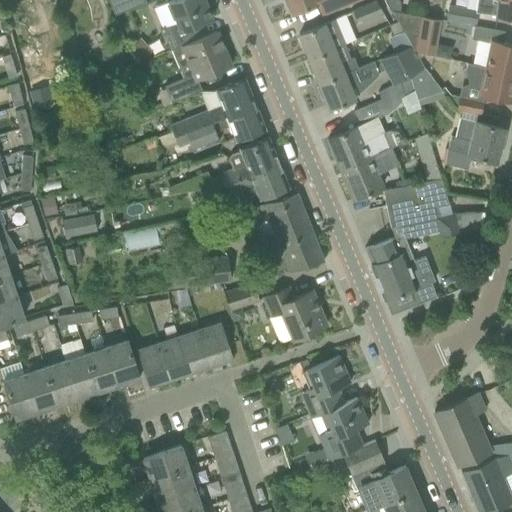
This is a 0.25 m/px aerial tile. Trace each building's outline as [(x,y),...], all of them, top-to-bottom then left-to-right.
[(108,0),(115,15),(146,2),(145,0),(108,0)] [(172,0),(169,2),(154,8),(162,29),(171,50),(183,45),(203,36),(198,24),(211,19),(202,0),(172,0)] [(309,8),(316,4),(321,16),(341,7),(357,0),(284,0),(291,15),(309,8)] [(511,0),(476,0),(475,10),(477,11),(476,13),(496,16),(496,19),(511,20),(511,0)] [(383,14),(376,1),(352,12),(358,25),(383,14)] [(476,13),(477,11),(475,10),(448,7),(446,21),(475,25),(476,13)] [(441,21),(392,11),(415,51),(434,55),(441,21)] [(309,58),(344,43),(334,19),(299,34),(309,58)] [(472,64),(486,67),(511,73),(511,44),(501,42),(503,32),(475,26),(472,40),(477,41),(472,64)] [(203,36),(183,45),(194,74),(197,80),(212,74),(230,66),(216,31),(203,36)] [(391,37),(396,50),(409,44),(402,32),(391,37)] [(141,40),(130,51),(141,62),(152,51),(141,40)] [(393,85),(410,76),(410,75),(423,69),(409,44),(396,50),(397,52),(379,60),(393,85)] [(309,58),(319,83),(344,73),(333,48),(309,58)] [(344,73),(319,83),(329,109),(348,101),(354,98),(350,87),(367,80),(379,75),(373,61),(358,68),(345,73),(344,73)] [(134,63),(118,68),(122,81),(138,76),(134,63)] [(465,63),(463,71),(467,83),(482,86),(481,95),(509,101),(511,88),(511,73),(486,67),(472,64),(465,63)] [(410,75),(410,76),(415,90),(417,99),(442,91),(431,77),(424,68),(423,69),(410,75)] [(183,79),(164,86),(171,103),(201,91),(197,80),(194,74),(183,79)] [(415,90),(410,76),(393,85),(378,93),(381,99),(383,104),(387,114),(397,106),(406,95),(415,90)] [(168,126),(173,137),(184,132),(200,126),(254,103),(244,78),(215,90),(221,105),(168,126)] [(12,102),(22,100),(18,83),(8,85),(12,102)] [(47,86),(31,91),(34,103),(51,98),(47,86)] [(456,109),(479,114),(482,101),(459,96),(456,109)] [(361,125),(387,114),(383,104),(381,99),(355,111),(361,125)] [(200,126),(184,132),(189,143),(193,153),(219,142),(215,132),(229,126),(235,141),(236,141),(247,137),(265,129),(254,103),(200,126)] [(18,128),(29,125),(24,109),(14,112),(18,128)] [(446,150),(444,163),(443,164),(467,169),(470,156),(495,162),(503,128),(475,121),(471,141),(450,137),(447,150),(446,150)] [(33,142),(29,125),(18,128),(23,145),(33,142)] [(389,148),(402,143),(397,132),(388,131),(383,133),(382,132),(362,140),(357,127),(346,131),(327,139),(340,170),(389,148)] [(427,133),(414,137),(427,178),(440,174),(427,133)] [(168,196),(200,190),(224,184),(279,162),(268,136),(239,148),(240,151),(231,154),(229,160),(232,169),(220,174),(220,175),(210,179),(207,171),(167,188),(168,196)] [(341,169),(340,170),(353,199),(371,192),(382,187),(376,172),(396,164),(394,159),(389,148),(341,169)] [(20,173),(31,174),(32,157),(22,156),(20,173)] [(224,184),(200,190),(206,204),(228,195),(240,190),(244,200),(258,194),(260,199),(270,195),(289,188),(279,162),(224,184)] [(30,191),(31,174),(20,173),(19,191),(30,191)] [(449,205),(442,179),(383,190),(390,228),(437,218),(439,218),(436,207),(449,205)] [(265,205),(251,210),(256,224),(264,244),(309,226),(296,192),(295,193),(291,194),(288,195),(265,205)] [(53,198),(40,201),(44,217),(57,214),(53,198)] [(75,203),(64,205),(66,216),(77,214),(75,203)] [(22,208),(27,224),(37,221),(31,205),(22,208)] [(455,227),(478,226),(481,212),(474,213),(454,214),(455,227)] [(92,214),(62,220),(65,237),(95,231),(92,214)] [(229,215),(213,219),(215,230),(231,226),(229,215)] [(390,228),(394,237),(364,248),(371,264),(370,264),(371,265),(370,265),(371,267),(383,299),(389,315),(436,297),(430,282),(434,281),(425,257),(414,261),(405,238),(440,231),(437,218),(390,228)] [(37,221),(27,224),(33,240),(43,237),(37,221)] [(309,226),(264,244),(275,270),(287,265),(290,273),(304,268),(322,260),(309,226)] [(41,265),(51,262),(46,246),(36,249),(41,265)] [(78,247),(67,250),(70,264),(81,262),(78,247)] [(0,255),(0,277),(9,275),(2,255),(0,255)] [(184,289),(230,282),(227,257),(180,264),(184,289)] [(57,278),(51,262),(41,265),(47,281),(57,278)] [(0,277),(0,300),(16,295),(9,275),(0,277)] [(241,307),(259,301),(253,283),(224,292),(230,311),(241,307)] [(56,287),(62,304),(72,301),(66,284),(56,287)] [(281,312),(285,321),(292,339),(326,325),(311,291),(292,298),(288,287),(263,298),(270,316),(281,312)] [(186,289),(175,291),(180,307),(190,304),(191,304),(186,289)] [(0,300),(0,323),(23,317),(16,295),(0,300)] [(140,306),(130,308),(131,316),(141,314),(140,306)] [(99,310),(100,320),(118,317),(116,307),(99,310)] [(230,311),(233,321),(244,318),(241,307),(230,311)] [(91,311),(74,313),(76,324),(93,321),(91,311)] [(57,316),(59,327),(76,324),(74,313),(57,316)] [(45,316),(29,322),(32,331),(49,326),(45,316)] [(32,331),(29,322),(13,327),(16,337),(32,331)] [(220,323),(198,330),(211,367),(232,360),(220,323)] [(198,330),(178,336),(190,374),(211,367),(198,330)] [(178,336),(157,343),(170,381),(190,374),(178,336)] [(105,347),(117,385),(139,378),(126,340),(105,347)] [(136,350),(148,387),(170,381),(157,343),(136,350)] [(97,392),(117,385),(105,347),(85,354),(97,392)] [(85,354),(64,361),(76,398),(97,392),(85,354)] [(323,411),(341,404),(335,389),(350,382),(339,356),(301,372),(308,389),(300,392),(310,417),(323,411)] [(309,368),(306,360),(298,363),(302,371),(309,368)] [(64,361),(44,367),(56,405),(76,398),(64,361)] [(44,367),(23,374),(36,412),(56,405),(44,367)] [(23,374),(2,381),(14,419),(36,412),(23,374)] [(434,412),(457,466),(489,452),(490,458),(494,457),(507,455),(511,454),(511,446),(511,442),(487,446),(473,415),(485,409),(478,393),(434,412)] [(312,451),(304,454),(309,468),(329,459),(343,453),(363,445),(356,429),(367,424),(356,398),(341,404),(323,411),(310,417),(318,434),(324,448),(313,452),(312,451)] [(286,424),(275,428),(279,440),(290,437),(286,424)] [(363,445),(343,453),(352,474),(347,476),(353,491),(358,489),(357,486),(388,473),(374,440),(363,445)] [(229,442),(211,448),(214,458),(232,452),(229,442)] [(142,458),(149,479),(187,467),(180,446),(142,458)] [(479,463),(461,471),(477,511),(487,511),(498,508),(511,501),(511,500),(511,497),(511,496),(511,467),(507,455),(494,457),(479,463)] [(236,463),(218,469),(221,478),(239,472),(236,463)] [(358,489),(368,511),(415,490),(405,466),(388,473),(357,486),(358,489)] [(149,479),(156,500),(193,487),(187,467),(149,479)] [(242,483),(224,489),(227,499),(246,493),(242,483)] [(156,500),(159,511),(187,511),(200,508),(193,487),(156,500)] [(423,511),(415,490),(368,511),(423,511)]
